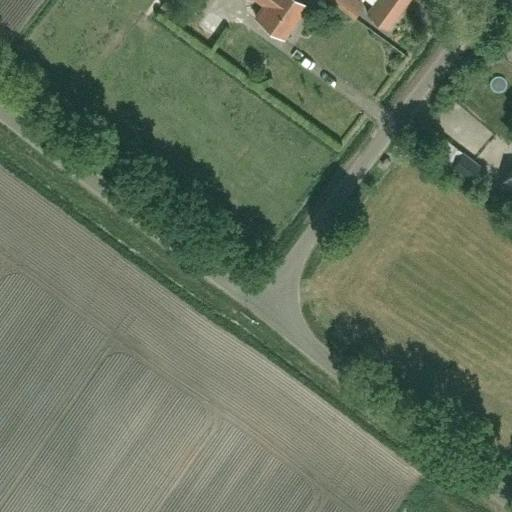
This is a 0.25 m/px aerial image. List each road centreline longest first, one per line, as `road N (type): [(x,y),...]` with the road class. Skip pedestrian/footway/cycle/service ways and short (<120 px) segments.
road 1 (unclassified): [(256,309),(494,0)]
road 2 (unclassified): [(256,309),(0,112)]
road 3 (unclassified): [(511,501),(256,309)]
